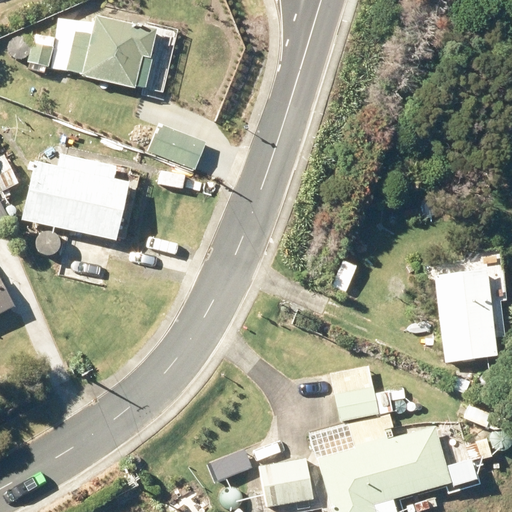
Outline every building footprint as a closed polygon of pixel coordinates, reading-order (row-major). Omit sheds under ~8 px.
[(80,73),(79,77),(132,88),(132,85),(142,87),(149,55),(146,55),(152,29),(93,16),(89,33),(73,30),(64,69),(80,73)] [(51,47),(31,43),(27,61),(47,66),(51,47)] [(16,71),(29,72),(30,63),(17,62),(16,71)] [(144,160),(158,165),(157,167),(169,172),(173,162),(193,170),(204,142),(159,123),(144,160)] [(109,179),(112,167),(58,154),(55,167),(32,161),(19,219),(112,241),(125,183),(109,179)] [(0,205),(7,201),(1,189),(20,179),(13,165),(8,167),(1,155),(0,155),(0,205)] [(358,267),(341,259),(328,285),(345,293),(358,267)] [(448,269),(449,275),(431,278),(442,363),(494,356),(492,337),(499,336),(496,311),(488,312),(483,271),(480,271),(479,265),(448,269)] [(0,312),(11,306),(0,284),(0,312)] [(331,395),(337,421),(375,414),(374,408),(382,406),(380,393),(371,395),(370,387),(331,395)] [(354,450),(316,459),(329,511),(393,511),(390,497),(447,482),(433,427),(384,440),(383,436),(352,444),(354,450)] [(303,459),(256,468),(263,508),(310,499),(303,459)]
